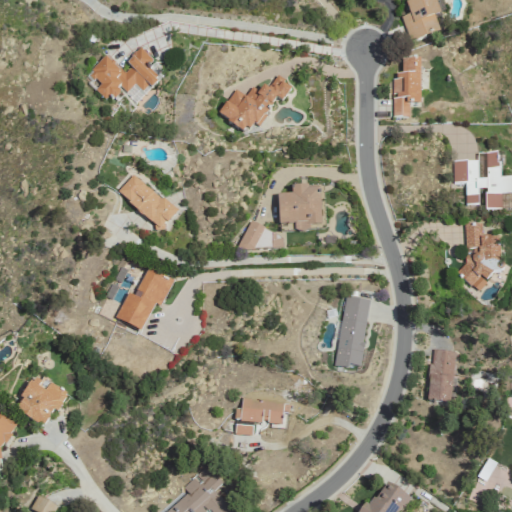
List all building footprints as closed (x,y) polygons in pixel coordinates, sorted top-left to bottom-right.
[(439,34),(434,17),(445,14),(440,0),(406,0),(408,3),(405,4),(408,16),(401,19),(409,44),(439,34)] [(104,55),(87,74),(99,85),(94,90),(105,100),(110,95),(112,97),(121,87),(127,92),(131,87),(141,97),(158,79),(145,67),(152,60),(140,49),(121,70),(104,55)] [(419,105),(420,60),(401,60),(401,75),(393,75),(393,94),(392,94),(392,117),(408,117),(408,105),(419,105)] [(217,116),(246,133),(251,124),(258,128),(275,99),(282,103),(291,88),(273,77),(263,94),(250,87),(245,96),(233,89),(217,116)] [(452,161),(452,182),(464,182),(465,204),(477,204),(477,188),(485,188),(485,210),(500,210),(500,194),(511,193),(511,177),(498,178),(498,154),(477,154),(477,161),(452,161)] [(176,214),(133,174),(116,193),(159,232),(176,214)] [(277,225),(295,224),(295,233),(309,232),(308,226),(323,226),(322,184),(290,185),(290,194),(277,194),(277,225)] [(463,224),(465,246),(475,253),(464,254),(464,262),(455,275),(479,292),(499,264),(497,234),(481,235),(480,222),(463,224)] [(282,249),(281,239),(275,239),(274,227),(242,227),(243,249),(282,249)] [(134,296),(126,292),(114,319),(141,331),(154,304),(160,306),(172,280),(146,268),(134,296)] [(369,300),(344,297),(333,365),(358,369),(369,300)] [(454,350),(430,349),(427,402),(450,404),(454,350)] [(67,395),(43,378),(40,382),(34,377),(12,407),(42,429),(67,395)] [(252,435),(252,423),(281,424),(282,413),(288,413),(289,401),(241,399),(240,408),(235,408),(234,434),(252,435)] [(0,471),(1,472),(0,459),(0,450),(10,435),(10,436),(16,425),(0,414),(0,471)] [(163,511),(231,511),(215,490),(222,485),(207,466),(181,486),(187,494),(163,511)] [(397,511),(407,496),(383,481),(363,511),(397,511)] [(53,511),(57,506),(38,496),(28,511),(53,511)]
